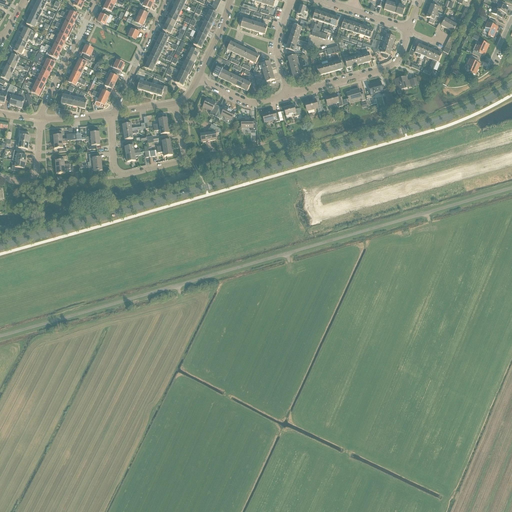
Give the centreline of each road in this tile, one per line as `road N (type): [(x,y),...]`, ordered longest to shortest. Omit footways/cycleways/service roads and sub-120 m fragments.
road 1 (secondary): [(0,245),(436,121),(511,84)]
road 2 (unclassified): [(0,336),(511,188)]
road 3 (residential): [(39,119),(95,0)]
road 4 (residential): [(114,114),(167,0)]
road 5 (residential): [(315,88),(390,67),(407,28)]
